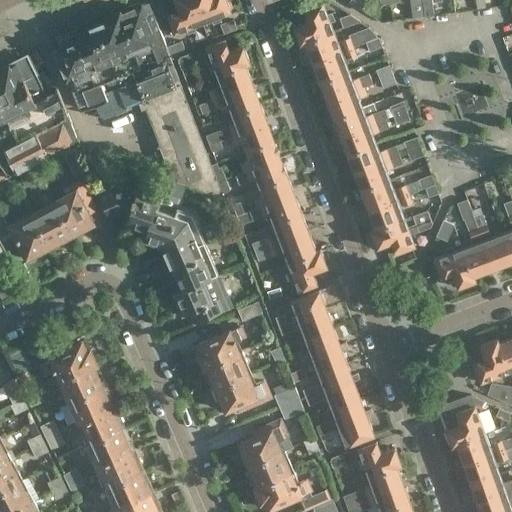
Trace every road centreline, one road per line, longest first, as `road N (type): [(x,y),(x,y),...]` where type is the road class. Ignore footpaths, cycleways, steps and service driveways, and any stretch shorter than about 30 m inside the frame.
road 1 (residential): [(256,0),(387,349)]
road 2 (residential): [(212,511),(119,288),(87,284),(0,330)]
road 3 (residential): [(387,349),(447,511)]
road 4 (residential): [(511,302),(387,349)]
